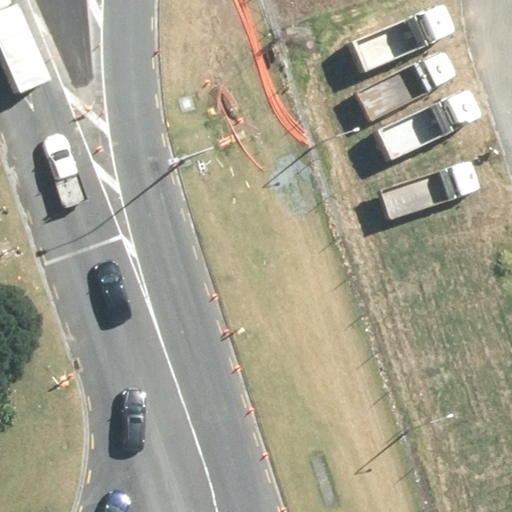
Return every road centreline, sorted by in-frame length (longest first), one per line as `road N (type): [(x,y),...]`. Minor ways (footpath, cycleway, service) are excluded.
road 1 (unclassified): [(136,0),(249,511)]
road 2 (unclassified): [(127,369),(80,242),(11,0)]
road 3 (unclassified): [(188,511),(127,369)]
road 4 (unclassified): [(113,511),(131,438),(127,369)]
